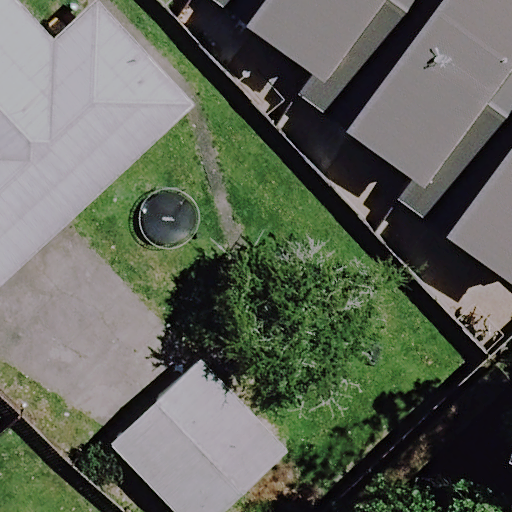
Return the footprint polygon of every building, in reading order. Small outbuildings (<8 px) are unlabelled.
[(53,49),(6,0),(0,0),(0,287),(190,109),(96,9),(53,49)] [(397,0),(229,0),(219,15),(335,93),(397,0)] [(511,77),(511,0),(397,0),(335,93),(318,117),(433,194),(511,77)] [(511,77),(433,194),(420,214),(511,276),(511,77)] [(231,511),(288,450),(194,364),(115,451),(182,511),(231,511)]
